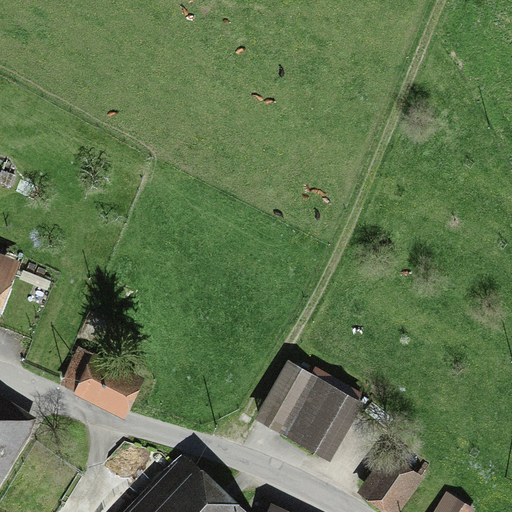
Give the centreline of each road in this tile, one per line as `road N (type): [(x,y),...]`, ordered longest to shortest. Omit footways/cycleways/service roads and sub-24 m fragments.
road 1 (track): [(223,452),(337,254),(443,0)]
road 2 (unclassified): [(0,372),(252,463),(353,511)]
